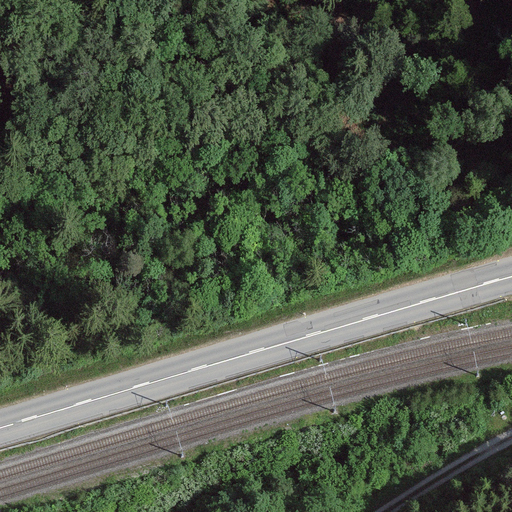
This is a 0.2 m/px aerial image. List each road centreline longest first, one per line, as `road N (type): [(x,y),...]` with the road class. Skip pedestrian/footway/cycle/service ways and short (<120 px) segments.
road 1 (primary): [(0,429),(511,276)]
road 2 (track): [(511,435),(379,511)]
